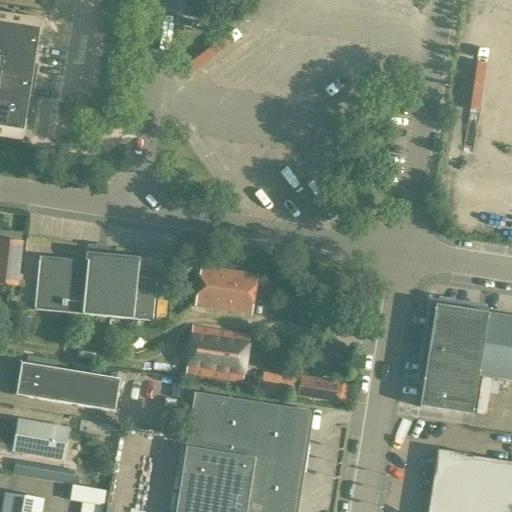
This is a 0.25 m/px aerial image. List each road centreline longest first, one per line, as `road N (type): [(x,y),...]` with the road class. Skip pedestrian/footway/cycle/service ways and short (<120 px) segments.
road 1 (unclassified): [(406,254),(134,208)]
road 2 (unclassified): [(365,511),(406,254)]
road 3 (unclassified): [(406,254),(448,0)]
road 4 (unclassified): [(145,140),(76,128),(67,115),(84,0)]
road 5 (unclassified): [(145,140),(167,0)]
road 6 (unclassified): [(0,190),(134,208)]
